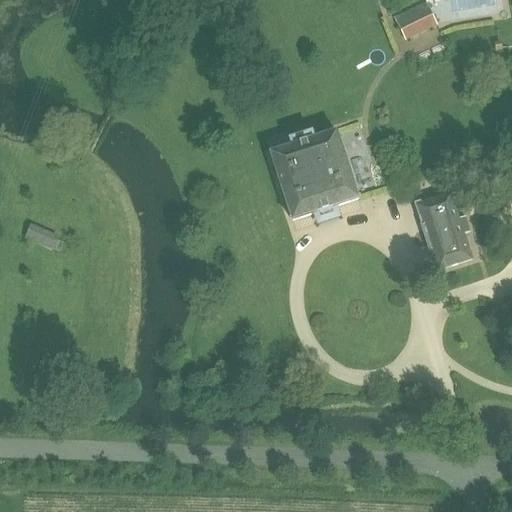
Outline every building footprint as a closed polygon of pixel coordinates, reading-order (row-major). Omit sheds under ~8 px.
[(393,18),(405,40),(437,25),(426,3),(393,18)] [(268,153),(292,223),(359,200),(336,131),(314,138),(312,132),(288,140),(290,146),(268,153)] [(356,155),(371,150),(367,137),(352,142),(356,155)] [(372,165),(360,169),(365,182),(377,178),(372,165)] [(414,204),(437,272),(472,262),(464,234),(470,232),(465,217),(459,219),(449,192),(414,204)]
